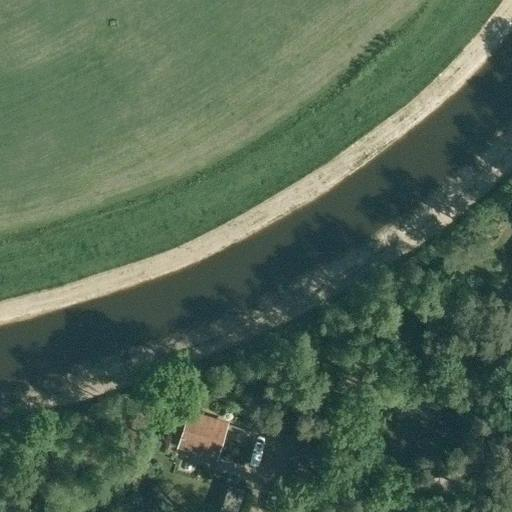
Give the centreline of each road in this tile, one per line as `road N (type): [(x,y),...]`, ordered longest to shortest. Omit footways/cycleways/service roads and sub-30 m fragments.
road 1 (track): [(511,12),(361,157),(295,198),(202,247),(0,315)]
road 2 (track): [(0,423),(142,383),(268,335),(417,248),(511,171)]
